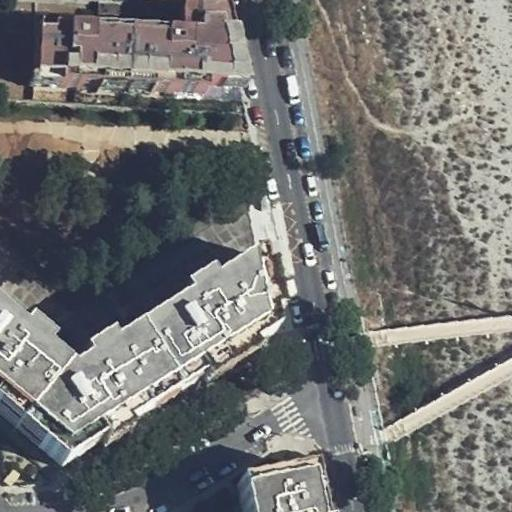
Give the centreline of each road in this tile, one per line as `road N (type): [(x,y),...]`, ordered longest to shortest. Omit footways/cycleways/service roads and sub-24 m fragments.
road 1 (secondary): [(253,0),(330,405)]
road 2 (residential): [(70,511),(122,504),(275,422),(330,405)]
road 3 (unknown): [(282,148),(0,128)]
